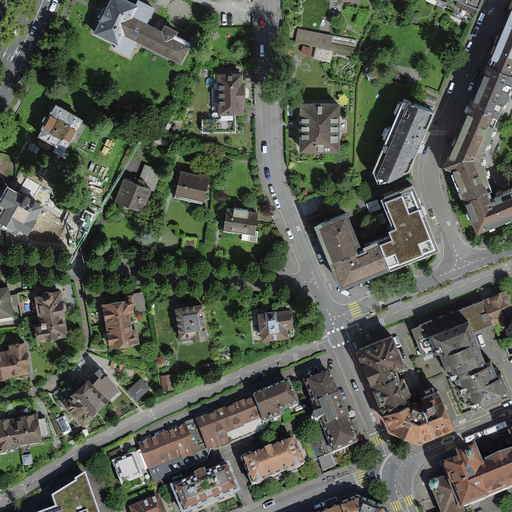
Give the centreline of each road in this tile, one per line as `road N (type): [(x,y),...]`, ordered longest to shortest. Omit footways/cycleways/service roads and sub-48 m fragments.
road 1 (residential): [(0,263),(312,275)]
road 2 (residential): [(460,264),(430,163),(498,0)]
road 3 (residential): [(270,0),(275,164),(312,275)]
road 4 (residential): [(331,319),(397,471)]
road 5 (residential): [(331,319),(460,264)]
road 6 (residential): [(511,413),(408,457),(397,471)]
road 7 (residential): [(397,471),(278,511)]
